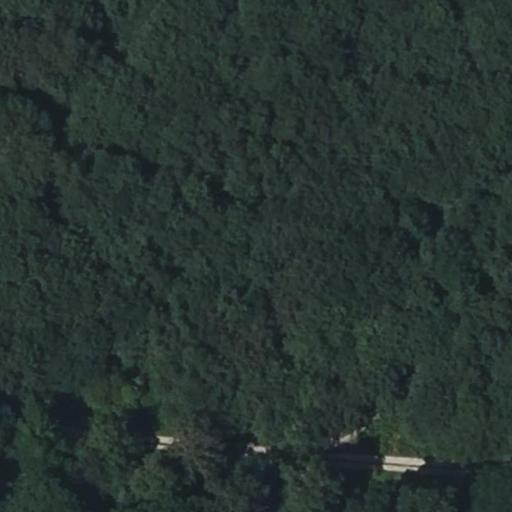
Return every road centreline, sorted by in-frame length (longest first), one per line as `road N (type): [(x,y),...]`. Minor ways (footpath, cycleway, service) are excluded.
road 1 (track): [(0,437),(297,465),(511,474)]
road 2 (track): [(511,318),(297,465)]
